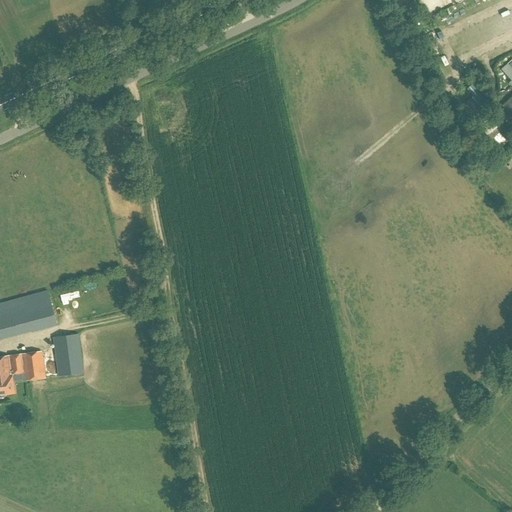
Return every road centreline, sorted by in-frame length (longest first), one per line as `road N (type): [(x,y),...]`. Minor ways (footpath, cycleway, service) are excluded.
road 1 (track): [(201,511),(128,79)]
road 2 (unclassified): [(0,139),(299,0)]
road 3 (primary): [(0,105),(219,0)]
road 4 (unclassified): [(369,511),(511,365)]
